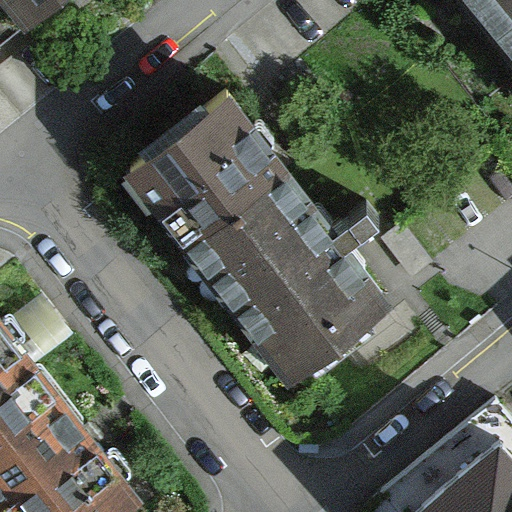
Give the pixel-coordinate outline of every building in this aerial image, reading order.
[(45,0),(12,0),(25,16),(45,0)] [(511,0),(470,0),(511,52),(511,0)] [(276,152),(229,94),(126,175),(292,383),(395,301),(367,266),(276,152)] [(26,353),(0,321),(0,511),(114,511),(137,494),(86,429),(26,353)] [(511,511),(511,458),(503,448),(430,511),(511,511)]
